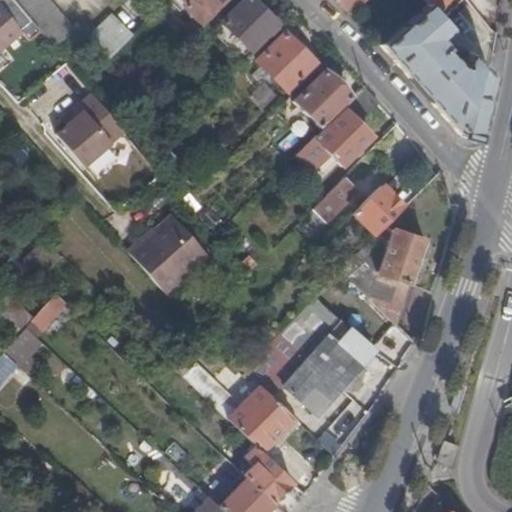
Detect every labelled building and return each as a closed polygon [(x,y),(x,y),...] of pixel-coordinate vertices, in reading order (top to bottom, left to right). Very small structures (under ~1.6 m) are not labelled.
[(0,0),(0,48),(31,23),(12,0),(0,0)] [(12,0),(31,23),(53,49),(75,31),(48,0),(12,0)] [(182,0),(187,4),(185,7),(201,23),(224,0),(182,0)] [(250,51),(277,24),(253,0),(243,0),(221,22),(250,51)] [(335,0),(349,14),(364,0),(335,0)] [(423,0),(426,3),(440,19),(461,0),(423,0)] [(440,19),(426,3),(379,44),(459,134),(474,140),(490,76),(463,45),(440,19)] [(106,60),(132,36),(110,13),(84,36),(106,60)] [(285,91),(314,63),(284,33),(255,62),(285,91)] [(463,45),(490,76),(493,54),(475,34),(463,45)] [(318,127),(348,96),(322,70),(291,101),(318,127)] [(244,99),(253,87),(238,75),(229,87),(244,99)] [(247,97),(258,111),(275,99),(263,84),(247,97)] [(357,123),(377,103),(362,87),(295,154),(320,179),(337,162),(340,165),(352,152),(357,147),(370,135),(357,123)] [(82,166),(123,132),(115,122),(95,99),(71,120),(75,126),(71,129),(59,139),(82,166)] [(66,123),(71,129),(75,126),(71,120),(66,123)] [(361,151),(357,147),(352,152),(356,156),(361,151)] [(357,189),(343,176),(311,209),(325,221),(357,189)] [(373,235),(401,206),(379,185),(351,213),(373,235)] [(129,255),(163,293),(207,256),(171,214),(151,231),(155,236),(144,244),(139,238),(124,250),(129,255)] [(230,235),(222,227),(212,238),(219,246),(230,235)] [(338,270),(394,326),(423,240),(390,228),(375,271),(365,262),(378,249),(369,239),(338,270)] [(155,236),(151,231),(150,229),(139,238),(144,244),(155,236)] [(40,278),(44,274),(31,262),(48,245),(42,240),(21,261),(40,278)] [(44,274),(61,258),(48,245),(31,262),(44,274)] [(31,316),(4,289),(0,293),(0,323),(13,336),(31,316)] [(65,303),(54,292),(43,304),(54,315),(65,303)] [(258,386),(270,397),(281,385),(315,415),(372,350),(312,296),(239,369),(258,386)] [(54,315),(43,304),(33,315),(27,321),(38,332),(54,315)] [(38,341),(23,326),(1,351),(12,362),(16,365),(38,341)] [(0,374),(12,362),(1,351),(0,351),(0,374)] [(265,456),(297,423),(270,397),(258,386),(240,405),(196,362),(182,376),(249,441),(265,456)] [(454,438),(444,434),(435,459),(448,463),(455,445),(452,444),(454,438)] [(244,476),(272,502),(291,482),(265,456),(249,441),(245,444),(250,449),(243,456),(251,463),(241,473),(244,476)] [(224,511),(261,511),(272,502),(244,476),(217,505),(223,511),(224,511)]
